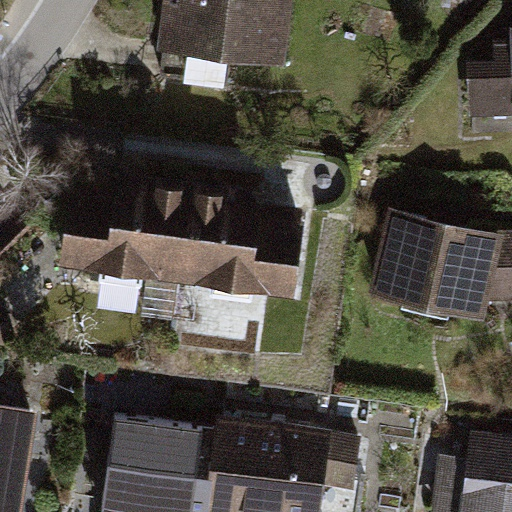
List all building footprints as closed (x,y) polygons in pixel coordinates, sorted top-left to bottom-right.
[(161,0),(156,47),(288,58),(293,0),(161,0)] [(464,58),(466,116),(511,112),(511,35),(493,36),(494,57),(464,58)] [(67,187),(58,260),(291,291),(307,211),(258,206),(262,185),(114,165),(110,191),(67,187)] [(511,227),(495,229),(388,205),(368,291),(483,319),(486,303),(511,299),(511,227)] [(0,510),(10,511),(18,511),(36,408),(0,402),(0,510)] [(214,410),(213,424),(203,511),(355,511),(365,432),(214,410)] [(114,413),(104,504),(194,511),(203,511),(213,424),(114,413)] [(511,511),(511,435),(470,430),(467,453),(436,450),(430,511),(511,511)]
